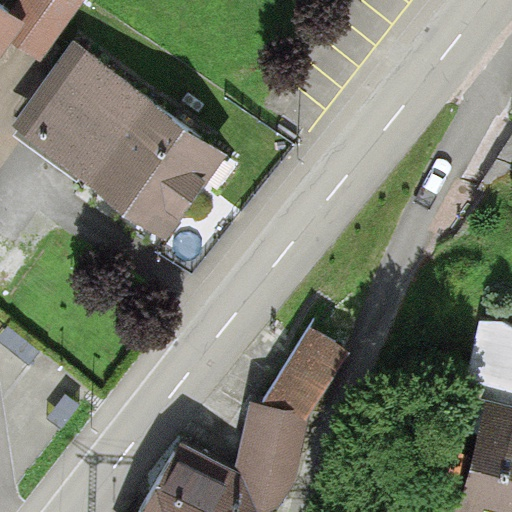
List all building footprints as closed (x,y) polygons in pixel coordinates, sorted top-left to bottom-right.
[(15,0),(9,9),(0,22),(0,25),(34,49),(68,0),(15,0)] [(0,2),(0,22),(9,9),(0,2)] [(68,38),(13,113),(156,218),(212,142),(68,38)] [(301,320),(254,397),(297,406),(335,341),(301,320)] [(42,348),(12,322),(2,333),(32,359),(42,348)] [(475,395),(511,403),(511,335),(470,325),(454,391),(475,395)] [(66,392),(49,414),(61,424),(79,402),(66,392)] [(246,395),(224,481),(262,505),(286,483),(304,408),(297,406),(254,397),(246,395)] [(511,511),(511,403),(475,395),(448,511),(511,511)] [(170,445),(126,511),(257,511),(262,505),(224,481),(170,445)]
